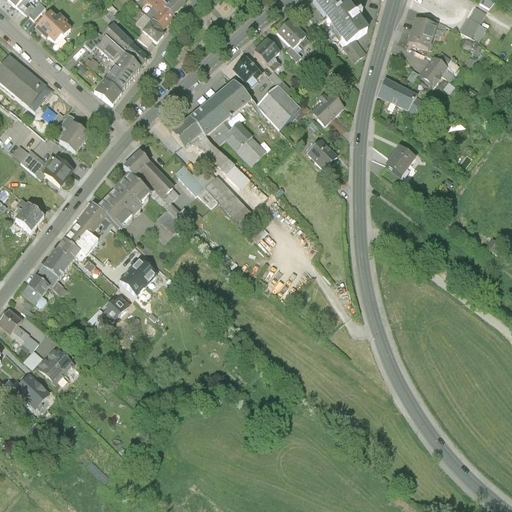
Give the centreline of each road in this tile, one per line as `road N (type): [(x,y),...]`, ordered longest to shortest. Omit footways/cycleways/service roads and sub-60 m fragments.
road 1 (secondary): [(396,0),(360,143),(364,281),(383,351),(412,410),(462,474),(507,511)]
road 2 (tertiary): [(286,0),(126,139)]
road 3 (tertiary): [(126,139),(0,301)]
road 4 (residential): [(108,124),(203,0)]
road 5 (residential): [(108,124),(0,20)]
